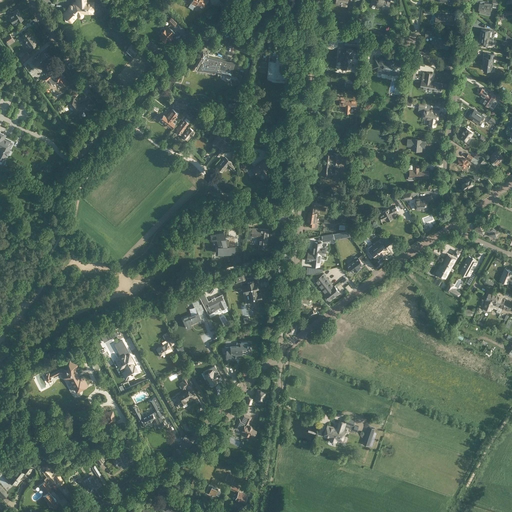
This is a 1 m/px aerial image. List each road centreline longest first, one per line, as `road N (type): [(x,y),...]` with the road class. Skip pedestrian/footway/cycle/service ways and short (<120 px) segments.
road 1 (residential): [(279,354),(318,18)]
road 2 (tertiary): [(93,511),(159,469),(279,354)]
road 3 (tertiary): [(279,354),(456,222)]
road 4 (track): [(297,206),(233,197),(139,128)]
road 5 (residential): [(260,511),(279,354)]
road 6 (residential): [(456,222),(444,176),(458,72)]
road 7 (residential): [(128,116),(31,0)]
road 8 (residential): [(458,72),(340,22)]
